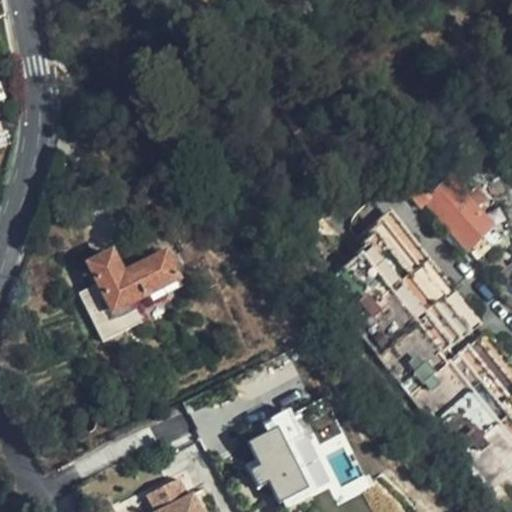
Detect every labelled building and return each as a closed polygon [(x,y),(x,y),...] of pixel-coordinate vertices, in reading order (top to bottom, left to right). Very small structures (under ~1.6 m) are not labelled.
[(449,182),(427,203),(469,249),(492,230),(449,182)] [(511,468),(511,382),(393,234),(325,287),(346,314),(351,311),(470,461),(466,465),(486,490),(510,470),(511,468)] [(179,281),(166,255),(123,275),(113,253),(90,264),(99,284),(113,313),(135,302),(179,281)] [(113,313),(99,284),(79,295),(102,343),(143,323),(135,302),(113,313)] [(272,481),(285,509),(332,486),(339,501),(362,490),(355,475),(358,474),(340,437),(317,448),(297,406),(262,422),(267,432),(248,441),(256,458),(246,463),(258,488),(272,481)] [(154,511),(201,511),(192,493),(187,495),(178,478),(147,494),(156,511),(154,511)]
